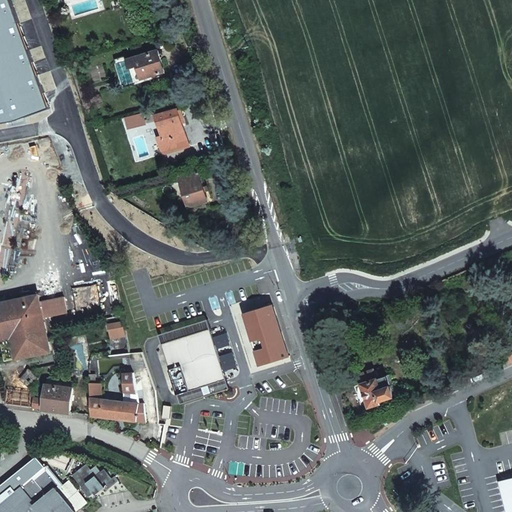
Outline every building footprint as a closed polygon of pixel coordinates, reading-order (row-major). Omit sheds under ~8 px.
[(165,72),(159,50),(114,63),(121,89),(133,85),(132,82),(128,68),(137,65),(141,79),(165,72)] [(132,82),(141,79),(137,65),(128,68),(132,82)] [(177,110),(158,116),(163,134),(158,137),(164,155),(189,147),(177,110)] [(188,208),(208,203),(199,171),(179,177),(188,208)] [(117,281),(108,282),(112,308),(121,306),(117,281)] [(87,289),(75,291),(78,303),(90,301),(87,289)] [(36,296),(32,297),(0,304),(0,344),(5,363),(49,353),(42,320),(66,314),(62,298),(38,304),(36,296)] [(290,356),(274,304),(245,313),(254,345),(261,366),(290,356)] [(159,334),(162,343),(211,328),(208,319),(159,334)] [(124,323),(110,326),(112,340),(127,337),(124,323)] [(211,328),(162,343),(178,395),(227,380),(211,328)] [(137,393),(133,374),(125,375),(124,391),(137,393)] [(388,376),(362,384),(371,408),(386,402),(386,400),(395,396),(388,376)] [(35,400),(34,408),(55,411),(70,413),(74,381),(46,377),(45,396),(39,396),(39,401),(35,400)] [(100,377),(90,378),(91,385),(100,385),(100,377)] [(227,380),(178,395),(181,404),(230,389),(227,380)] [(92,398),(90,416),(116,419),(147,423),(143,406),(139,406),(139,404),(124,402),(102,399),(100,385),(91,385),(92,398)] [(124,402),(139,404),(137,393),(124,391),(124,402)] [(164,406),(162,418),(170,419),(171,406),(164,406)] [(20,487),(0,502),(0,511),(70,511),(55,492),(56,491),(61,487),(45,467),(37,474),(28,463),(22,469),(30,479),(20,487)] [(61,487),(56,491),(55,492),(70,511),(79,511),(88,505),(69,481),(61,487)] [(507,511),(511,511),(511,489),(502,492),(507,511)]
